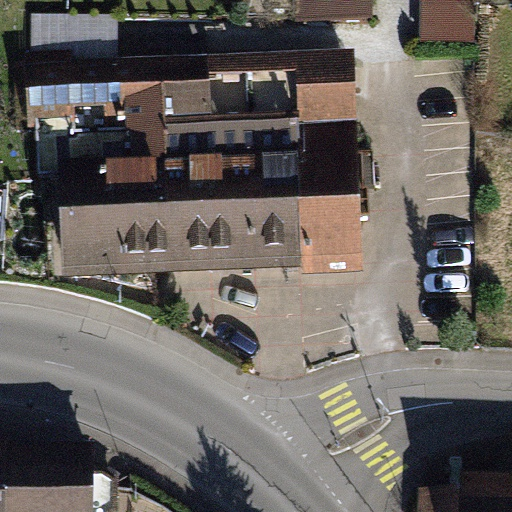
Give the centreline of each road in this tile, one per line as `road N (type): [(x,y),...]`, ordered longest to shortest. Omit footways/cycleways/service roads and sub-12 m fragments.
road 1 (primary): [(0,355),(83,369),(146,395),(275,479)]
road 2 (unclassified): [(275,479),(359,431),(427,406),(511,407)]
